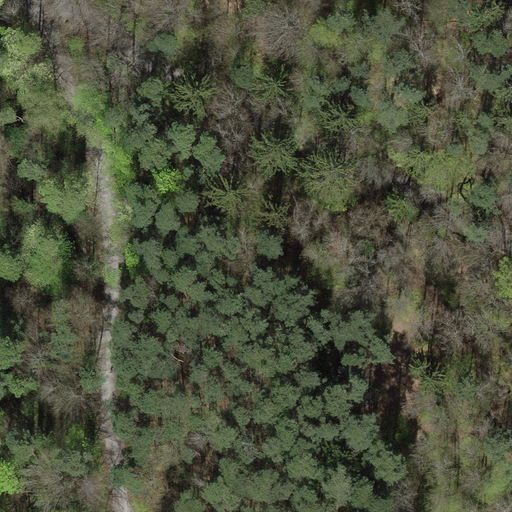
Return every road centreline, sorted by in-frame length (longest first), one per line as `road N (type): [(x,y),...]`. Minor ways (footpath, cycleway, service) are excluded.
road 1 (track): [(39,0),(105,207),(107,442),(122,511)]
road 2 (track): [(47,0),(174,81),(353,168)]
road 3 (track): [(353,168),(511,243)]
